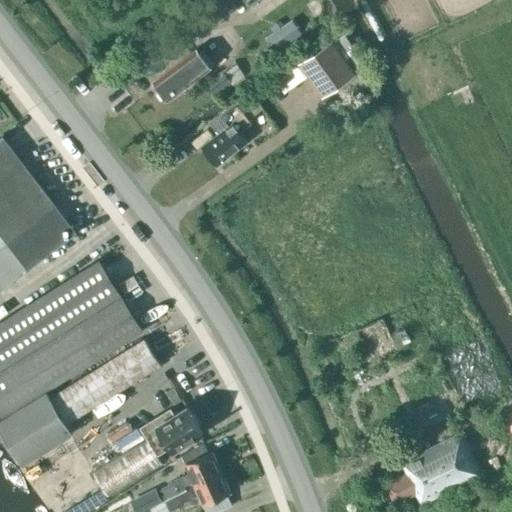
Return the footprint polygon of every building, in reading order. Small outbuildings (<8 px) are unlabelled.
[(186,42),(224,13),(214,0),(207,0),(173,26),(186,42)] [(293,19),(266,37),(275,50),(301,32),(293,19)] [(321,97),(355,74),(330,40),(297,62),(321,97)] [(196,48),(183,58),(182,58),(152,81),(167,100),(197,77),(198,78),(215,64),(203,49),(199,52),(196,48)] [(216,92),(231,81),(223,70),(208,81),(216,92)] [(209,120),(219,133),(203,145),(216,163),(246,140),(240,132),(253,122),(235,99),(209,120)] [(0,287),(0,288),(76,230),(3,135),(0,136),(0,287)] [(0,410),(4,416),(46,390),(142,330),(98,260),(0,322),(0,410)] [(49,396),(66,423),(161,364),(144,337),(49,396)] [(175,387),(168,391),(175,404),(183,399),(175,387)] [(46,390),(4,416),(0,418),(0,428),(22,463),(72,432),(66,423),(49,396),(46,390)] [(156,425),(171,450),(202,431),(187,406),(156,425)] [(511,436),(511,413),(503,417),(511,436)] [(421,502),(480,473),(460,432),(401,461),(406,472),(386,482),(395,502),(416,492),(421,502)] [(108,497),(163,464),(146,437),(91,471),(108,497)] [(169,485),(160,489),(165,499),(222,474),(211,450),(184,463),(190,476),(187,478),(185,475),(168,482),(169,485)] [(230,491),(222,474),(165,499),(170,510),(184,503),(183,501),(198,494),(203,504),(230,491)] [(141,511),(149,508),(162,500),(155,488),(130,500),(136,511),(141,511)] [(168,511),(170,511),(170,510),(165,499),(162,500),(149,508),(151,511),(168,511)]
